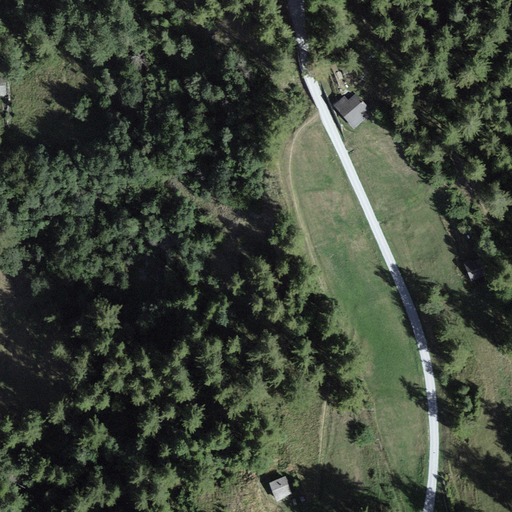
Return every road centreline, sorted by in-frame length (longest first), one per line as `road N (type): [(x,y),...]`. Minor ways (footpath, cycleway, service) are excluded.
road 1 (unclassified): [(427,511),(432,386),(420,333),(311,81),(296,0)]
road 2 (unknown): [(311,511),(335,319),(289,175),(302,126),(323,111)]
